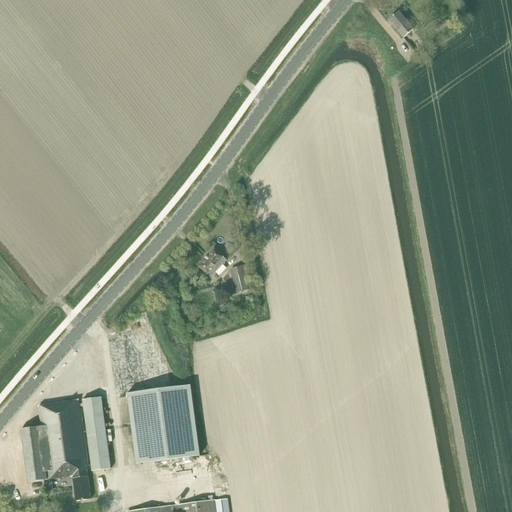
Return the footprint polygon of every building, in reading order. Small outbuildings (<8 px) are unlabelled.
[(413,30),(399,12),(388,20),(403,38),(413,30)] [(456,12),(451,16),(455,20),(460,16),(456,12)] [(438,33),(449,25),(446,20),(434,28),(438,33)] [(227,261),(214,249),(198,266),(211,278),(227,261)] [(236,291),(236,293),(237,293),(249,290),(245,276),(249,275),(247,265),(232,269),(230,269),(233,280),(236,291)] [(127,394),(136,464),(200,456),(191,386),(127,394)] [(101,398),(82,401),(91,472),(111,469),(101,398)] [(38,407),(41,427),(21,430),(28,483),(48,480),(70,477),(72,479),(76,502),(91,500),(86,466),(88,466),(79,401),(38,407)] [(216,511),(215,501),(178,506),(164,508),(131,511),(216,511)]
